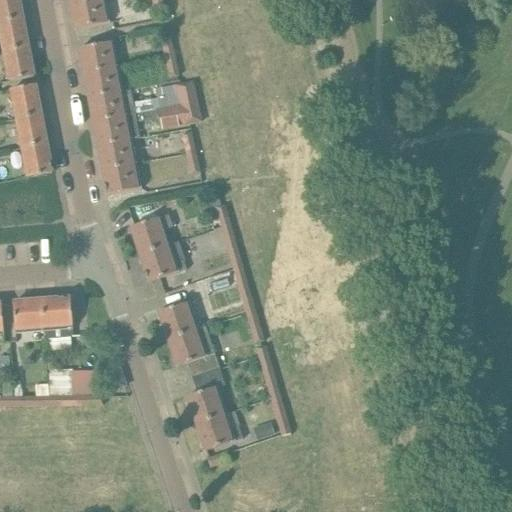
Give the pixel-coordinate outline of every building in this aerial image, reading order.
[(0,0),(0,23),(22,19),(18,0),(0,0)] [(104,25),(99,0),(70,6),(75,30),(104,25)] [(162,0),(151,0),(154,11),(164,9),(162,0)] [(306,158),(271,11),(234,19),(270,167),(306,158)] [(22,19),(0,23),(0,41),(2,53),(28,48),(22,19)] [(165,59),(175,57),(170,36),(160,39),(165,59)] [(84,74),(114,69),(109,44),(79,50),(84,74)] [(28,48),(2,53),(8,82),(33,78),(28,48)] [(175,57),(165,59),(170,79),(180,77),(175,57)] [(84,74),(88,99),(118,93),(114,69),(84,74)] [(194,82),(184,84),(186,94),(196,92),(194,82)] [(93,123),(155,111),(188,105),(186,94),(184,84),(175,86),(177,94),(133,103),(130,91),(118,93),(88,99),(93,123)] [(10,91),(16,120),(40,115),(35,86),(10,91)] [(198,103),(196,92),(186,94),(188,105),(198,103)] [(188,105),(190,115),(200,113),(198,103),(188,105)] [(188,105),(155,111),(157,120),(160,132),(193,125),(190,115),(188,105)] [(155,111),(93,123),(97,147),(128,141),(140,139),(137,124),(157,120),(155,111)] [(190,115),(193,125),(202,123),(200,113),(190,115)] [(40,115),(16,120),(22,149),(46,144),(40,115)] [(182,136),(186,155),(195,154),(191,134),(182,136)] [(128,141),(97,147),(102,171),(132,166),(128,141)] [(46,144),(22,149),(28,179),(52,174),(46,144)] [(195,154),(186,155),(191,175),(200,173),(195,154)] [(137,190),(132,166),(102,171),(107,196),(137,190)] [(210,194),(202,196),(205,211),(214,209),(221,207),(217,192),(210,194)] [(283,208),(299,265),(325,258),(310,201),(283,208)] [(216,209),(222,228),(230,226),(224,207),(216,209)] [(131,229),(140,256),(165,247),(160,232),(172,228),(168,216),(131,229)] [(222,228),(224,238),(233,235),(230,226),(222,228)] [(224,238),(227,248),(236,245),(233,235),(224,238)] [(177,243),(165,247),(140,256),(149,283),(174,274),(171,266),(183,262),(177,243)] [(229,253),(233,267),(242,264),(236,245),(227,248),(229,253)] [(234,271),(236,276),(244,274),(242,264),(233,267),(234,271)] [(236,276),(239,286),(247,284),(244,274),(236,276)] [(239,286),(244,305),(253,303),(247,284),(239,286)] [(351,346),(337,291),(306,299),(320,354),(351,346)] [(70,299),(41,301),(44,329),(44,339),(73,337),(70,299)] [(15,331),(44,329),(41,301),(13,303),(15,331)] [(244,305),(247,315),(256,313),(253,303),(244,305)] [(159,313),(168,340),(193,332),(184,305),(159,313)] [(247,315),(250,325),(259,322),(256,313),(247,315)] [(250,325),(256,344),(264,341),(259,322),(250,325)] [(168,340),(177,368),(187,364),(192,379),(220,370),(206,328),(193,332),(168,340)] [(258,351),(260,360),(269,358),(266,348),(258,351)] [(0,373),(10,373),(9,357),(0,357),(0,373)] [(260,360),(263,370),(272,368),(269,358),(260,360)] [(124,386),(118,368),(105,373),(111,391),(124,386)] [(263,370),(269,389),(277,387),(272,368),(263,370)] [(187,398),(196,425),(222,416),(213,389),(225,385),(220,370),(192,379),(197,394),(187,398)] [(103,397),(97,371),(71,371),(49,371),(49,385),(49,397),(49,398),(56,398),(66,398),(83,397),(93,397),(103,397)] [(328,388),(342,444),(371,437),(357,381),(328,388)] [(49,385),(36,386),(36,398),(46,398),(49,398),(49,397),(49,385)] [(277,387),(269,389),(271,399),(280,397),(277,387)] [(66,408),(83,408),(83,397),(66,398),(66,408)] [(93,408),(93,397),(83,397),(83,408),(93,408)] [(104,408),(103,397),(93,397),(93,408),(104,408)] [(271,399),(274,409),(283,406),(280,397),(271,399)] [(4,409),(15,409),(15,398),(4,398),(4,409)] [(15,409),(25,409),(25,398),(15,398),(15,409)] [(25,409),(46,408),(46,398),(36,398),(25,398),(25,409)] [(46,408),(56,408),(56,398),(49,398),(46,398),(46,408)] [(56,408),(66,408),(66,398),(56,398),(56,408)] [(274,409),(280,428),(288,426),(283,406),(274,409)] [(222,416),(196,425),(205,452),(231,444),(243,439),(239,427),(227,431),(222,416)] [(274,436),(273,433),(270,424),(254,429),(257,439),(258,441),(274,436)] [(280,428),(283,438),(291,435),(288,426),(280,428)] [(0,500),(11,501),(12,495),(24,496),(24,502),(25,502),(26,496),(38,497),(38,503),(53,504),(54,497),(65,498),(65,504),(78,505),(78,511),(98,511),(136,511),(139,478),(82,475),(83,461),(0,456),(0,500)] [(225,511),(278,511),(279,481),(226,480),(225,511)] [(329,511),(383,511),(385,487),(330,485),(329,511)]
